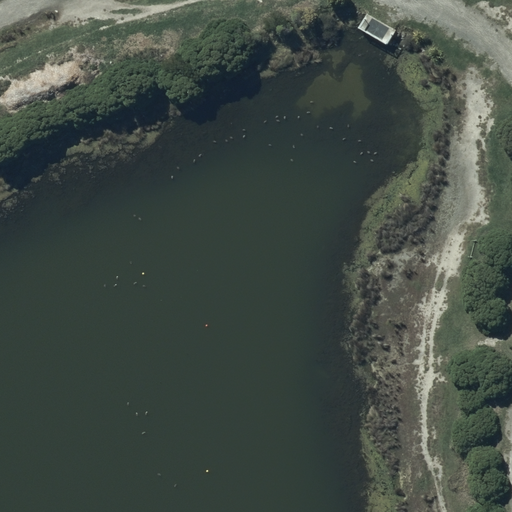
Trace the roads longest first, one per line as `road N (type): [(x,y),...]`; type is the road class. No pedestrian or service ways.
road 1 (track): [(213,0),(132,10),(84,0)]
road 2 (track): [(511,66),(471,22),(413,0)]
